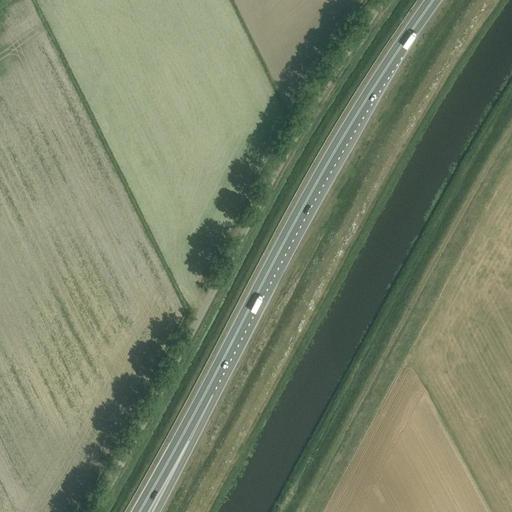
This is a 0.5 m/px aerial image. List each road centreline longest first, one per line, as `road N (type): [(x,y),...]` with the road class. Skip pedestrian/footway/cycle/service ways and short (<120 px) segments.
road 1 (unclassified): [(93,511),(238,243),(383,0)]
road 2 (trunk): [(205,392),(337,147),(432,0)]
road 3 (trunk): [(139,511),(205,392)]
road 4 (trunk): [(154,511),(205,392)]
